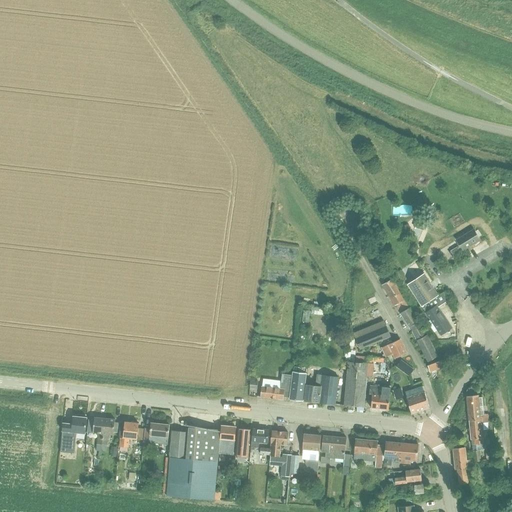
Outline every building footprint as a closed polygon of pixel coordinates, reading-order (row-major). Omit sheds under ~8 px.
[(418,219),(415,227),(423,230),(426,223),(418,219)] [(474,229),(457,240),(463,250),(481,240),(474,229)] [(448,245),(459,239),(456,232),(444,238),(448,245)] [(461,253),(457,247),(451,251),(454,257),(461,253)] [(424,275),(409,285),(423,306),(424,305),(432,300),(438,296),(424,275)] [(401,313),(409,309),(409,308),(398,288),(399,287),(393,278),(383,285),(395,306),(396,306),(401,313)] [(423,306),(422,307),(431,319),(427,321),(434,332),(438,329),(442,335),(445,332),(451,328),(439,310),(444,306),(442,304),(448,300),(443,293),(438,296),(432,300),(424,305),(423,306)] [(321,305),(320,312),(328,314),(330,307),(321,305)] [(409,309),(401,313),(410,328),(410,327),(417,323),(409,309)] [(322,311),(309,313),(310,320),(323,318),(322,311)] [(354,332),(360,349),(391,336),(385,320),(354,332)] [(418,322),(417,323),(410,327),(428,361),(438,357),(427,335),(426,336),(418,322)] [(396,358),(406,353),(400,340),(382,348),(387,357),(394,354),(396,358)] [(397,366),(409,376),(414,369),(401,360),(397,366)] [(431,373),(431,372),(444,367),(442,360),(428,366),(430,373),(431,373)] [(348,362),(344,406),(364,408),(367,376),(368,364),(348,362)] [(293,375),(290,398),(290,400),(303,401),(306,373),(293,372),(293,375)] [(290,398),(293,375),(282,374),(280,389),(262,387),(261,397),(284,400),(284,397),(290,398)] [(307,385),(305,401),(335,405),(339,377),(317,374),(316,386),(307,385)] [(389,410),(391,386),(388,386),(388,387),(370,386),(369,401),(372,402),(371,408),(389,410)] [(405,392),(407,398),(412,414),(413,413),(430,408),(425,392),(424,392),(422,386),(405,392)] [(397,398),(403,396),(401,389),(394,391),(397,398)] [(469,419),(488,417),(488,413),(484,414),(482,397),(479,397),(478,395),(472,396),(467,396),(469,419)] [(75,452),(77,433),(86,434),(87,418),(85,418),(85,417),(85,416),(79,416),(79,417),(74,416),(73,424),(72,424),(71,424),(65,424),(63,423),(63,426),(61,438),(60,450),(75,452)] [(413,416),(412,422),(429,425),(431,419),(413,416)] [(481,418),(469,419),(469,421),(471,439),(472,445),(472,451),(484,450),(483,444),(484,443),(483,429),(488,429),(489,421),(488,417),(481,418)] [(102,451),(105,418),(94,418),(93,433),(98,433),(97,444),(97,450),(102,451)] [(115,419),(105,418),(102,451),(107,451),(108,445),(108,434),(114,435),(114,432),(118,433),(119,422),(115,422),(115,419)] [(145,428),(138,428),(139,423),(137,423),(137,422),(131,421),(131,423),(125,422),(124,438),(121,437),(120,447),(129,448),(130,439),(143,440),(145,428)] [(152,423),(150,434),(150,442),(167,444),(169,425),(152,423)] [(221,439),(221,443),(220,453),(234,455),(236,427),(222,426),(221,439)] [(171,459),(170,473),(168,495),(168,496),(216,500),(216,492),(219,461),(218,461),(221,430),(190,427),(187,459),(171,458),(171,459)] [(251,430),(239,429),(236,456),(248,457),(251,430)] [(253,429),(251,450),(255,451),(255,448),(259,448),(260,442),(268,443),(269,431),(253,429)] [(171,456),(187,458),(189,433),(173,431),(171,456)] [(271,455),(270,465),(279,465),(280,458),(280,457),(280,456),(281,444),(288,445),(289,433),(273,431),(272,448),(271,455)] [(307,459),(319,460),(322,436),(305,434),(303,454),(308,454),(307,459)] [(347,438),(323,436),(322,452),(326,452),(326,457),(322,457),(321,463),(330,464),(331,458),(344,459),(343,467),(343,474),(349,475),(350,455),(345,455),(345,451),(346,451),(347,438)] [(378,441),(356,439),(354,459),(359,460),(376,461),(376,467),(382,468),(384,448),(378,447),(378,441)] [(417,460),(419,445),(386,442),(385,457),(402,459),(401,463),(411,463),(411,460),(417,460)] [(271,455),(272,448),(261,447),(260,454),(271,455)] [(468,460),(466,447),(454,449),(457,470),(458,470),(461,485),(471,484),(469,469),(474,468),(472,459),(468,460)] [(474,463),(481,462),(480,451),(473,452),(474,463)] [(282,466),(281,476),(289,477),(291,455),(289,455),(283,454),(283,458),(282,466)] [(300,456),(292,455),(290,473),(298,474),(300,456)] [(442,461),(433,462),(436,478),(444,477),(442,461)] [(406,471),(395,472),(395,478),(396,484),(408,483),(408,482),(422,480),(421,469),(406,471)] [(416,487),(417,494),(424,494),(423,486),(416,487)]
